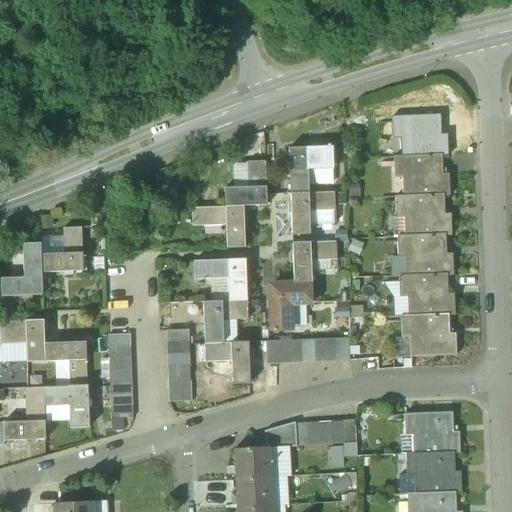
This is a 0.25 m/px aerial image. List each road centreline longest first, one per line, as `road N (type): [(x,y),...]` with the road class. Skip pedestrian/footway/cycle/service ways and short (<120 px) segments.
road 1 (residential): [(497,384),(490,57),(482,31)]
road 2 (residential): [(497,384),(303,398),(175,438)]
road 3 (secondary): [(0,204),(267,99)]
road 4 (secondary): [(267,99),(482,31)]
road 5 (residential): [(156,443),(145,255)]
road 6 (residential): [(156,443),(16,483)]
road 7 (residential): [(504,511),(497,384)]
